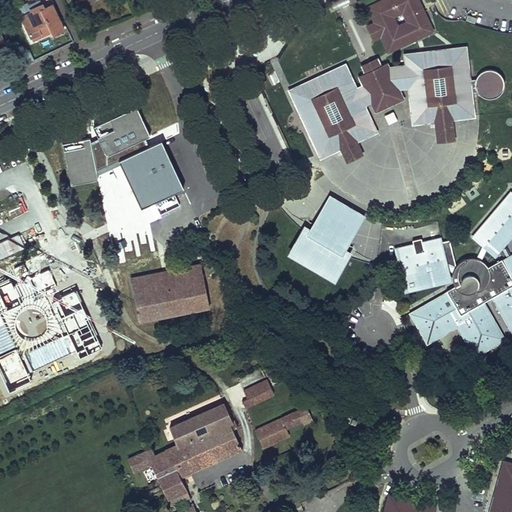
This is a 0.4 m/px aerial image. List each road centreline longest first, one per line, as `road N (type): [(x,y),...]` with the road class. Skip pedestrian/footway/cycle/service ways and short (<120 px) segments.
road 1 (track): [(23,94),(91,235),(119,316),(206,339),(261,466)]
road 2 (tertiary): [(0,104),(213,0)]
